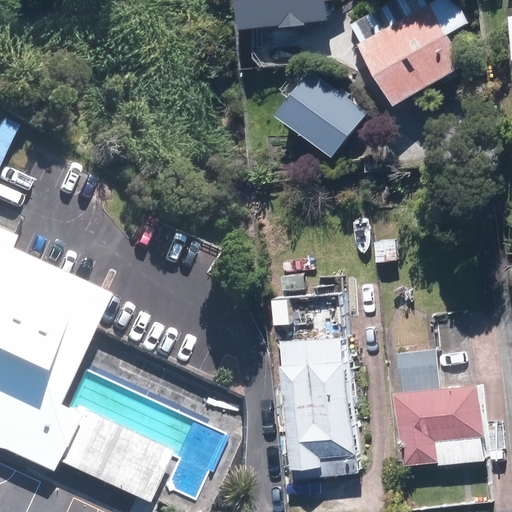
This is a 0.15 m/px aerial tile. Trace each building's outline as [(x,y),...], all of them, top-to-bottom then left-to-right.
[(336,18),(334,0),(248,0),(251,27),(291,23),(291,25),(314,22),(314,20),(336,18)] [(458,0),(441,0),(439,1),(430,7),(426,0),(402,0),(358,26),(368,44),(367,44),(402,106),(472,65),(454,35),(473,24),(458,0)] [(319,68),(287,111),(346,154),(377,111),(353,94),(355,92),(345,84),(344,86),(319,68)] [(172,454),(57,401),(103,300),(6,256),(13,241),(0,234),(0,454),(49,478),(55,466),(147,507),(151,500),(172,454)] [(380,262),(400,260),(399,241),(378,242),(380,262)] [(290,288),(308,286),(306,272),(289,274),(290,288)] [(288,364),(297,468),(329,466),(328,457),(363,454),(355,359),(353,359),(347,296),(279,302),(281,321),(308,318),(309,338),(288,340),(290,364),(288,364)] [(486,384),(445,389),(441,350),(400,354),(404,392),(401,393),(410,465),(444,461),(442,441),(492,436),(486,384)]
